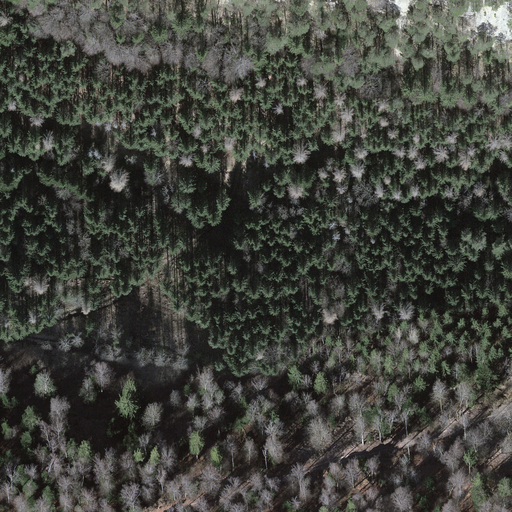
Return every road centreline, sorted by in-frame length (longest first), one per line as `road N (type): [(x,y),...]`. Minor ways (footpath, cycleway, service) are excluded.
road 1 (track): [(0,328),(209,363),(447,390),(511,388)]
road 2 (track): [(166,511),(511,410)]
